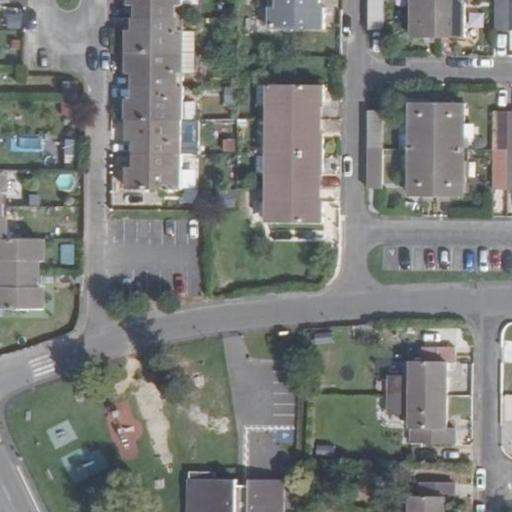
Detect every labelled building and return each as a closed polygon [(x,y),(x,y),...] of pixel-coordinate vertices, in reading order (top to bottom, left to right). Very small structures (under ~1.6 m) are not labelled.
[(137,19),(185,20),(185,0),(129,0),(130,6),(138,7),(137,19)] [(321,8),(321,0),(277,0),(277,7),(272,7),(271,30),(326,30),(326,8),(321,8)] [(382,32),(385,32),(385,0),(370,0),(370,31),(382,32)] [(414,0),(414,39),(441,39),(440,0),(414,0)] [(440,0),(441,39),(466,39),(466,0),(440,0)] [(495,0),(495,32),(510,32),(510,0),(495,0)] [(129,31),(129,52),(184,53),(185,20),(137,19),(137,31),(129,31)] [(178,76),(185,76),(184,53),(129,52),(129,74),(137,75),(136,88),(178,88),(178,76)] [(270,109),(275,109),(276,121),(321,121),(321,109),(326,109),(326,86),(270,85),(270,109)] [(178,100),(178,88),(136,88),(136,100),(129,100),(128,123),(185,124),(184,100),(178,100)] [(412,152),(439,152),(439,104),(413,105),(412,152)] [(466,152),(466,105),(439,104),(439,152),(466,152)] [(369,152),(384,152),(384,112),(369,111),(369,152)] [(494,152),(509,152),(510,112),(495,112),(494,152)] [(270,132),(270,156),(326,156),(325,133),(321,133),(321,121),(276,121),(275,132),(270,132)] [(128,143),(135,143),(135,156),(178,155),(178,144),(184,144),(185,124),(128,123),(128,143)] [(383,190),(384,152),(369,152),(369,190),(383,190)] [(412,198),(439,198),(439,152),(412,152),(412,198)] [(439,198),(466,199),(466,152),(439,152),(439,198)] [(494,152),(494,190),(509,191),(509,152),(494,152)] [(184,168),(178,167),(178,155),(135,156),(135,167),(128,168),(128,191),(184,191),(184,168)] [(270,177),(274,177),(274,190),(321,190),(321,177),(325,178),(326,156),(270,156),(270,177)] [(320,200),(321,190),(274,190),(275,200),(269,200),(269,224),(324,225),(325,200),(320,200)] [(39,261),(39,238),(2,238),(0,238),(0,273),(33,273),(33,261),(39,261)] [(39,285),(33,286),(33,273),(0,273),(0,308),(38,309),(39,285)] [(413,375),(391,375),(391,395),(448,395),(448,362),(457,362),(457,346),(424,347),(424,361),(413,361),(413,375)] [(456,427),(447,427),(448,395),(391,395),(390,414),(412,414),(413,444),(456,444),(456,427)] [(188,480),(214,479),(214,472),(188,473),(188,480)] [(189,511),(283,511),(282,477),(249,477),(249,484),(236,485),(236,478),(214,479),(188,480),(189,511)] [(423,482),(423,497),(411,497),(410,511),(446,511),(447,497),(455,497),(455,482),(423,482)]
